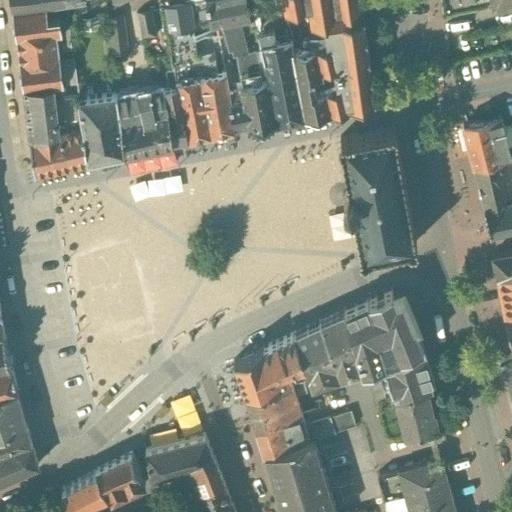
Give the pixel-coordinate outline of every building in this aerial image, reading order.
[(80,0),(81,8),(94,6),(92,0),(80,0)] [(205,0),(209,25),(217,23),(222,22),(216,0),(205,0)] [(257,48),(247,50),(240,19),(251,17),(247,0),(216,0),(222,22),(222,23),(229,48),(232,47),(233,52),(236,51),(242,88),(249,124),(277,119),(269,77),(262,49),(258,50),(257,48)] [(256,0),(247,0),(251,17),(260,15),(256,0)] [(309,8),(307,0),(283,0),(285,11),(309,8)] [(307,0),(309,8),(312,24),(325,22),(327,42),(314,44),(315,45),(316,44),(321,66),(333,64),(335,75),(336,75),(337,84),(326,86),(331,109),(350,105),(376,98),(361,0),(307,0)] [(53,1),(12,6),(16,35),(17,35),(23,86),(64,81),(64,82),(79,80),(75,54),(74,54),(61,56),(60,48),(73,46),(68,11),(55,13),(53,1)] [(189,1),(164,5),(168,30),(193,27),(189,1)] [(151,7),(137,10),(142,35),(155,33),(151,7)] [(300,11),(286,13),(289,30),(301,27),(302,26),(300,11)] [(123,12),(109,15),(113,50),(129,49),(123,12)] [(193,27),(168,30),(173,62),(174,62),(175,66),(176,78),(188,136),(235,127),(229,89),(226,69),(199,74),(193,27)] [(312,28),(290,33),(291,37),(291,38),(293,49),(305,114),(331,109),(326,86),(321,66),(316,44),(315,45),(314,44),(312,28)] [(291,37),(260,43),(262,49),(269,77),(277,119),(305,114),(293,49),(291,38),(291,37)] [(176,78),(175,66),(166,68),(169,84),(164,85),(164,87),(173,139),(188,136),(176,78)] [(143,71),(132,74),(137,94),(119,98),(124,149),(173,139),(164,87),(148,89),(149,92),(148,92),(143,71)] [(64,81),(23,86),(29,134),(30,134),(35,170),(87,158),(79,96),(81,95),(81,94),(66,96),(64,82),(64,81)] [(242,88),(229,89),(235,127),(249,124),(242,88)] [(81,95),(79,96),(87,158),(124,150),(124,149),(119,98),(118,90),(81,95)] [(500,112),(464,121),(467,134),(475,165),(511,154),(503,125),(500,112)] [(395,125),(340,135),(350,185),(348,185),(344,191),(345,194),(345,198),(351,201),(353,201),(362,251),(416,241),(395,125)] [(511,154),(475,165),(484,204),(511,196),(511,154)] [(511,196),(484,204),(489,227),(511,222),(511,196)] [(511,249),(492,253),(496,276),(497,276),(511,272),(511,249)] [(511,272),(497,276),(504,313),(511,311),(511,272)] [(407,294),(402,284),(393,288),(393,287),(367,298),(368,298),(343,308),(357,354),(362,368),(384,362),(385,365),(385,366),(392,389),(393,389),(395,398),(396,398),(427,388),(433,386),(432,385),(431,381),(434,380),(426,352),(423,353),(420,346),(424,345),(414,322),(418,321),(416,317),(417,317),(407,293),(407,294)] [(357,354),(343,308),(320,319),(341,375),(362,368),(357,354)] [(320,319),(294,331),(305,361),(304,362),(309,376),(312,384),(341,375),(320,319)] [(225,344),(229,352),(264,334),(260,326),(225,344)] [(0,331),(0,365),(11,363),(4,331),(0,331)] [(267,345),(235,359),(247,393),(304,377),(309,376),(304,362),(305,361),(294,331),(267,345)] [(11,363),(0,365),(0,391),(17,386),(11,363)] [(304,377),(247,393),(256,425),(302,412),(296,392),(307,389),(304,377)] [(0,391),(0,431),(27,422),(17,386),(0,391)] [(427,388),(396,398),(405,437),(438,428),(435,413),(433,413),(427,388)] [(351,408),(330,415),(331,416),(335,430),(356,423),(351,408)] [(302,412),(256,425),(264,450),(309,436),(306,424),(302,412)] [(331,416),(306,424),(309,436),(310,437),(314,436),(314,437),(335,430),(331,416)] [(27,422),(0,431),(0,448),(0,449),(31,438),(27,422)] [(205,431),(145,447),(151,474),(182,466),(197,462),(215,455),(205,431)] [(337,511),(314,437),(314,436),(310,437),(309,436),(264,450),(282,511),(337,511)] [(252,437),(238,442),(249,472),(263,467),(252,437)] [(31,438),(0,449),(0,448),(0,478),(39,462),(31,438)] [(133,450),(96,468),(108,491),(112,498),(146,482),(141,471),(142,471),(133,450)] [(215,455),(197,462),(206,485),(224,478),(215,455)] [(441,455),(377,473),(387,511),(406,511),(452,498),(441,455)] [(206,485),(197,462),(182,466),(186,477),(191,475),(197,489),(206,485)] [(96,468),(62,486),(71,506),(108,491),(96,468)] [(206,485),(197,489),(205,511),(234,511),(237,511),(224,478),(206,485)] [(455,511),(452,498),(406,511),(455,511)]
